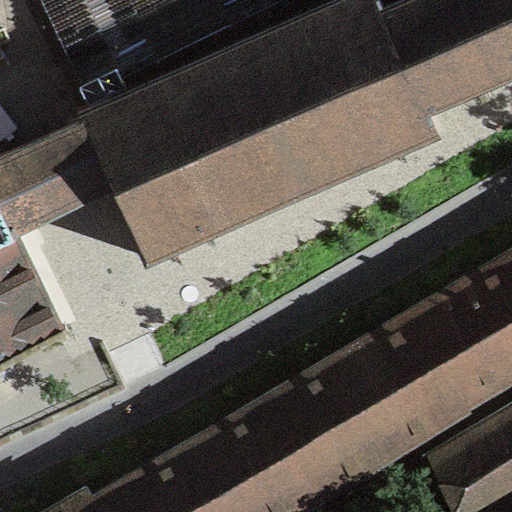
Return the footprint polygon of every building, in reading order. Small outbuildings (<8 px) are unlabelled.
[(429,105),(381,2),(380,0),(325,0),(275,23),(78,113),(87,133),(123,212),(146,261),(439,127),(429,105)] [(511,0),(385,0),(381,2),(429,105),(478,85),(482,96),(491,92),(486,81),(511,70),(511,0)] [(0,362),(60,333),(61,336),(66,333),(65,331),(68,329),(65,324),(62,325),(29,258),(78,234),(123,212),(87,133),(78,113),(33,135),(7,147),(0,149),(0,362)] [(270,511),(511,368),(511,247),(65,511),(270,511)] [(457,511),(493,511),(511,499),(511,406),(432,454),(457,511)]
